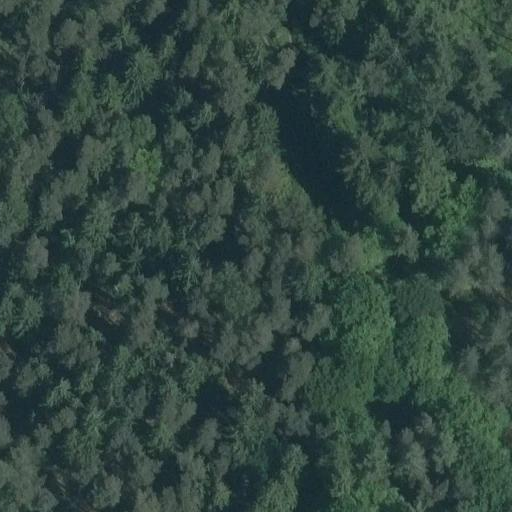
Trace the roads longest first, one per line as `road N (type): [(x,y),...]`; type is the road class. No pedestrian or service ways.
road 1 (track): [(358,385),(342,352),(320,161),(296,89)]
road 2 (track): [(506,511),(445,405),(397,414),(358,385)]
road 3 (unknown): [(320,511),(358,385)]
